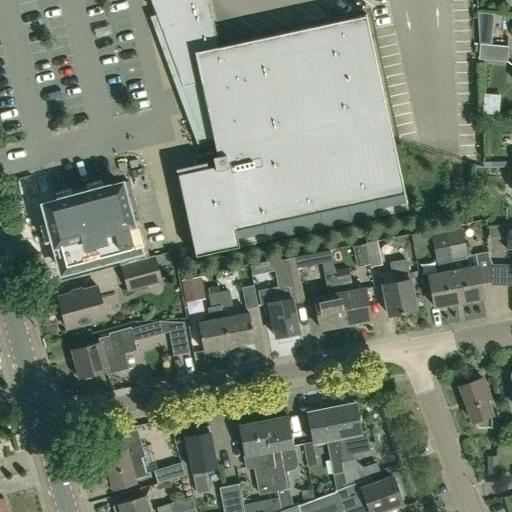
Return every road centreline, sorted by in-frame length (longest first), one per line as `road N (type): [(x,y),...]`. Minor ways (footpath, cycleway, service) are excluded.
road 1 (residential): [(40,424),(408,350)]
road 2 (residential): [(465,511),(408,350)]
road 3 (secondary): [(40,424),(7,304)]
